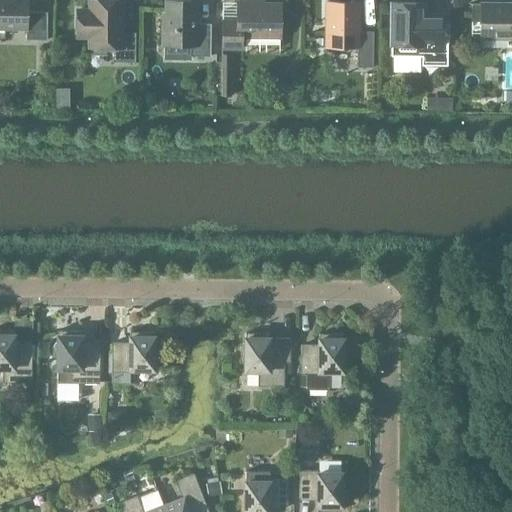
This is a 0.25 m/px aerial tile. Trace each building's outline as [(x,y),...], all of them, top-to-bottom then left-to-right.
[(26,0),(0,0),(0,27),(25,27),(25,40),(46,40),(46,12),(26,12),(26,0)] [(112,61),(134,61),(134,32),(120,32),(120,0),(89,0),(90,10),(76,10),(75,36),(89,36),(89,47),(112,47),(112,61)] [(209,56),(209,24),(195,23),(196,0),(174,0),(164,0),(165,13),(162,13),(161,45),(190,45),(190,55),(209,56)] [(221,20),(221,48),(241,48),(241,37),(280,37),(280,3),(253,3),(253,1),(236,1),(236,20),(221,20)] [(358,2),(325,2),(325,47),(357,47),(356,67),(372,67),(372,31),(358,31),(358,2)] [(446,55),(447,43),(447,15),(423,15),(423,3),(391,2),(390,46),(421,46),(421,55),(446,55)] [(470,37),(480,38),(511,37),(511,3),(471,3),(470,37)] [(13,330),(0,329),(0,367),(2,367),(2,382),(30,382),(31,342),(13,342),(13,330)] [(57,358),(56,382),(98,383),(99,343),(81,343),(81,331),(57,330),(57,341),(54,344),(52,347),(52,351),(54,355),(57,358)] [(129,383),(129,371),(129,369),(153,369),(153,332),(129,331),(129,343),(111,343),(110,383),(129,383)] [(268,333),(244,333),(244,343),(241,346),(240,349),(240,353),(241,357),(244,360),(244,370),(257,370),(257,385),(283,385),(283,361),(289,361),(289,338),(268,338),(268,333)] [(318,345),(300,345),(300,373),(306,373),(305,389),(328,390),(328,371),(342,371),(342,334),(318,333),(318,345)] [(57,405),(80,406),(80,386),(57,386),(57,405)] [(317,470),(299,470),(298,498),(316,498),(316,510),(340,510),(340,473),(317,472),(317,470)] [(245,481),(244,511),(268,511),(268,507),(286,507),(286,479),(268,479),(269,471),(245,471),(245,481)] [(162,505),(164,511),(208,511),(193,473),(174,480),(182,498),(162,505)] [(164,511),(162,505),(145,511),(142,511),(136,495),(118,502),(121,511),(164,511)]
